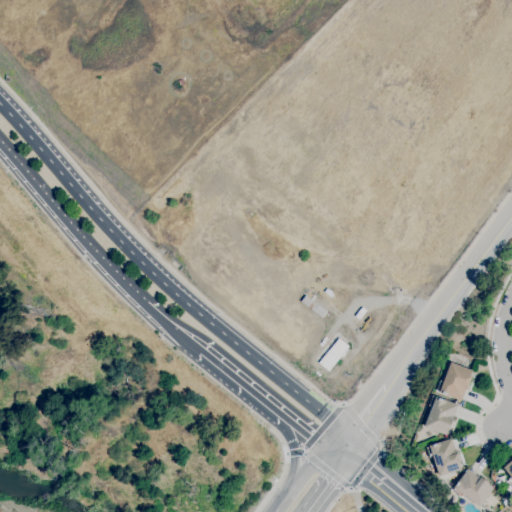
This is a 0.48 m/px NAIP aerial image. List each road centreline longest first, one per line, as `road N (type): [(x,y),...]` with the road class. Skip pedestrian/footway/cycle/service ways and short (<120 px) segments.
road 1 (secondary): [(345,447),(329,419),(137,256),(0,103)]
road 2 (tertiary): [(385,385),(511,215)]
road 3 (secondary): [(162,319),(281,415)]
road 4 (secondary): [(61,213),(162,319)]
